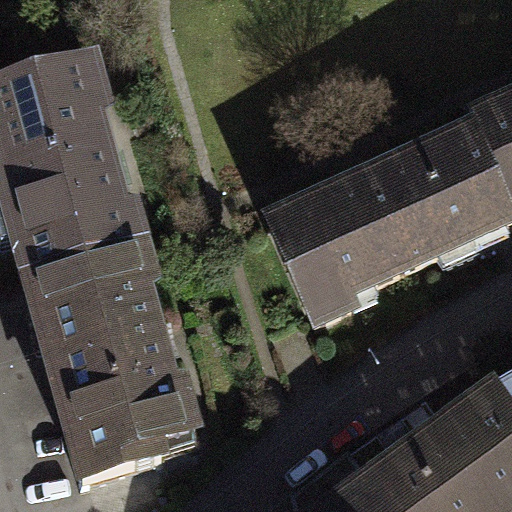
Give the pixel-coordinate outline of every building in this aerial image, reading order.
[(28,254),(37,287),(144,257),(134,219),(124,222),(97,127),(107,124),(92,75),(0,101),(0,195),(18,257),(28,254)] [(511,214),(511,107),(466,128),(471,139),(506,217),(511,214)] [(269,230),(314,330),(351,313),(346,302),(511,228),(506,217),(471,139),(269,230)] [(144,257),(37,287),(47,321),(34,324),(81,491),(162,468),(158,452),(194,441),(181,394),(169,397),(143,302),(155,299),(144,257)] [(511,390),(501,397),(511,414),(511,390)] [(373,485),(391,511),(511,511),(511,414),(501,397),(373,485)] [(391,511),(373,485),(335,511),(391,511)]
